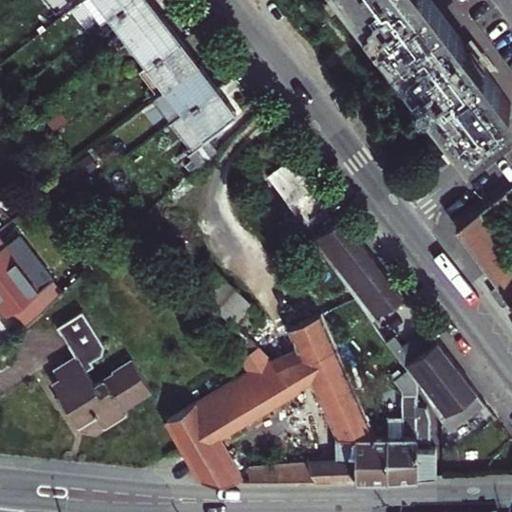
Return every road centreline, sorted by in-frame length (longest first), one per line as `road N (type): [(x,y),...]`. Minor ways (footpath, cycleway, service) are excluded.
road 1 (tertiary): [(0,486),(197,501),(511,495)]
road 2 (tertiary): [(229,0),(511,366)]
road 3 (unknown): [(309,103),(247,152),(224,198),(250,264),(288,308)]
